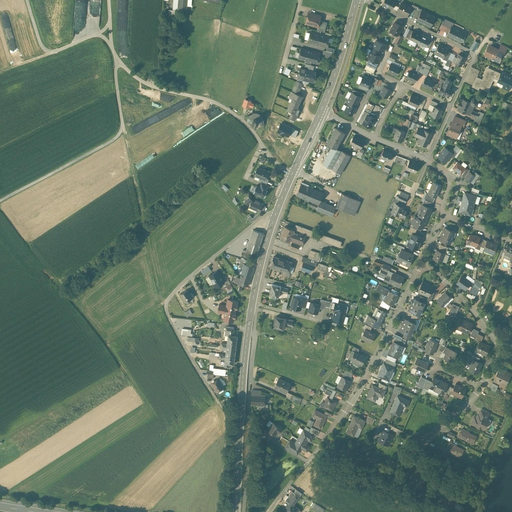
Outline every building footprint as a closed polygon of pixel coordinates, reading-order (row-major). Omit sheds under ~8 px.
[(173,0),(173,6),(168,6),(168,12),(175,13),(176,7),(188,7),(188,0),(173,0)] [(383,0),(382,3),(392,8),(392,7),(394,4),(396,0),(395,0),(383,0)] [(411,6),(401,1),(399,6),(397,9),(407,14),(409,11),(411,6)] [(417,7),(412,5),(411,6),(409,11),(414,14),(416,9),(417,7)] [(435,16),(422,10),(421,11),(418,17),(417,19),(430,26),(432,21),(430,21),(433,16),(434,16),(435,16)] [(321,15),(308,11),(306,22),(317,25),(317,29),(325,31),(327,21),(319,19),(321,15)] [(403,24),(395,21),(390,30),(391,30),(398,34),(403,24)] [(453,24),(448,21),(444,28),(449,30),(452,24),(452,25),(453,24)] [(452,25),(452,24),(449,30),(447,34),(460,40),(465,30),(452,25)] [(409,37),(417,42),(421,34),(413,29),(412,30),(409,37)] [(320,33),(310,30),(307,40),(317,42),(320,33)] [(329,35),(320,33),(317,42),(327,45),(329,35)] [(421,34),(417,42),(425,46),(426,45),(429,38),(421,34)] [(480,41),(475,38),(471,46),(475,48),(480,41)] [(387,44),(376,39),(373,45),(380,49),(384,50),(387,44)] [(449,46),(440,41),(435,52),(444,56),(443,58),(447,60),(448,56),(451,49),(448,48),(449,46)] [(499,48),(489,43),(483,55),(499,62),(507,46),(501,43),(499,48)] [(310,49),(300,47),(298,57),(308,59),(310,49)] [(320,52),(310,49),(308,59),(317,62),(320,52)] [(378,54),(371,51),(368,57),(369,58),(378,62),(381,56),(378,54)] [(397,54),(392,51),(389,57),(394,59),(397,54)] [(453,58),(448,56),(447,60),(445,63),(449,65),(452,60),(462,65),(468,55),(459,51),(457,54),(455,53),(453,58)] [(378,62),(369,58),(366,64),(375,68),(378,62)] [(399,66),(390,62),(387,70),(396,74),(399,66)] [(430,67),(419,62),(416,68),(428,72),(430,67)] [(511,83),(511,72),(502,68),(501,71),(487,65),(482,77),(477,74),(472,84),(480,88),(480,85),(489,89),(494,79),(511,86),(511,83)] [(304,67),(301,66),(299,73),(298,76),(308,79),(309,75),(310,74),(311,69),(304,67)] [(418,73),(410,70),(410,69),(407,77),(410,78),(410,79),(410,80),(410,79),(414,81),(418,73)] [(371,78),(363,75),(358,86),(367,89),(371,78)] [(433,80),(425,77),(426,76),(425,76),(421,85),(422,85),(425,86),(426,87),(426,86),(430,87),(433,80)] [(453,79),(446,76),(443,85),(440,84),(437,91),(450,96),(453,88),(450,87),(453,79)] [(302,80),(296,78),(285,108),(291,110),(289,116),(295,118),(300,106),(297,105),(302,93),(298,91),(302,80)] [(391,89),(383,84),(381,88),(382,89),(379,92),(387,97),(391,89)] [(352,92),(352,91),(347,101),(348,102),(351,103),(355,105),(360,95),(356,93),(356,94),(352,92)] [(420,98),(411,94),(408,101),(416,105),(420,98)] [(458,108),(469,113),(470,110),(473,105),(474,105),(477,104),(478,101),(477,98),(474,97),(471,98),(470,101),(462,98),(458,108)] [(355,105),(351,103),(348,102),(344,110),(352,114),(356,106),(355,105)] [(436,105),(434,105),(430,113),(438,117),(442,108),(436,105)] [(427,109),(423,107),(420,114),(421,115),(419,121),(422,122),(427,109)] [(249,111),(248,114),(247,117),(252,117),(252,119),(252,121),(254,122),(256,122),(258,121),(259,120),(262,122),(263,121),(264,119),(264,116),(263,113),(262,111),(260,109),(257,108),(255,109),(251,110),(249,111)] [(375,117),(369,114),(370,112),(364,109),(359,120),(371,126),(373,123),(372,123),(375,117)] [(478,112),(472,109),(470,113),(475,116),(473,121),(478,123),(483,112),(478,110),(478,112)] [(416,120),(420,114),(412,111),(410,118),(413,119),(416,120)] [(466,120),(454,115),(447,133),(456,137),(461,125),(463,126),(466,120)] [(416,120),(413,119),(411,125),(417,127),(415,134),(420,136),(419,141),(428,144),(434,130),(423,125),(423,123),(422,122),(419,121),(416,120)] [(292,126),(281,121),(277,130),(281,132),(284,134),(284,133),(288,135),(289,133),(292,126)] [(298,129),(292,126),(289,133),(295,136),(298,129)] [(345,132),(336,126),(327,142),(332,145),(337,148),(345,132)] [(396,131),(394,137),(401,139),(404,130),(397,128),(396,131)] [(364,140),(353,135),(350,141),(355,144),(353,147),(357,149),(359,146),(361,147),(364,140)] [(451,148),(444,145),(438,154),(445,161),(460,145),(456,142),(451,148)] [(337,148),(332,145),(323,161),(341,171),(351,154),(337,148)] [(392,152),(383,148),(380,156),(389,160),(392,152)] [(405,163),(407,157),(398,153),(395,159),(405,163)] [(419,163),(409,159),(406,168),(415,171),(419,163)] [(461,163),(457,161),(452,167),(461,173),(465,167),(465,166),(461,163)] [(390,168),(384,165),(382,171),(388,174),(390,168)] [(268,169),(258,166),(255,174),(265,177),(268,169)] [(474,174),(468,170),(464,175),(470,180),(474,174)] [(441,184),(434,181),(433,180),(428,192),(436,195),(441,184)] [(269,184),(261,181),(260,185),(256,183),(253,191),(257,192),(257,193),(261,194),(264,195),(267,188),(269,184)] [(310,184),(302,181),(296,194),(309,199),(308,204),(323,210),(332,214),(336,205),(320,199),(323,192),(310,186),(310,184)] [(470,192),(465,191),(459,210),(470,213),(469,213),(471,206),(472,206),(476,194),(470,192)] [(360,200),(342,192),(336,205),(354,214),(360,200)] [(255,200),(252,199),(250,202),(249,205),(252,206),(252,208),(255,210),(256,208),(259,209),(262,203),(259,202),(259,200),(256,198),(255,200)] [(407,209),(402,207),(403,205),(395,202),(391,211),(399,214),(404,216),(407,209)] [(431,207),(422,203),(417,215),(426,219),(431,207)] [(426,219),(417,215),(415,214),(411,222),(417,224),(417,223),(422,226),(423,226),(426,219)] [(297,222),(296,229),(307,233),(340,246),(343,239),(297,222)] [(411,225),(409,231),(412,232),(415,233),(417,227),(421,229),(422,226),(417,223),(417,224),(411,222),(410,225),(411,225)] [(306,233),(294,228),(285,225),(280,238),(285,240),(286,238),(292,240),(290,246),(297,249),(297,248),(299,243),(302,244),(306,233)] [(455,230),(445,226),(440,238),(447,241),(448,238),(451,239),(455,230)] [(246,250),(245,255),(255,258),(256,254),(264,232),(253,229),(246,250)] [(415,233),(412,232),(407,243),(417,248),(422,236),(415,233)] [(480,238),(477,236),(470,233),(468,238),(467,238),(466,240),(467,241),(466,242),(476,246),(479,240),(480,238)] [(497,245),(493,243),(490,242),(488,241),(487,240),(487,241),(484,248),(483,250),(490,252),(491,252),(493,253),(493,254),(494,252),(495,250),(495,249),(497,245)] [(321,249),(312,247),(309,255),(319,259),(323,250),(321,249)] [(446,251),(436,247),(432,257),(442,260),(446,251)] [(403,249),(401,248),(396,259),(400,261),(401,259),(409,263),(408,264),(409,264),(414,253),(403,249)] [(309,255),(303,254),(301,259),(304,259),(314,263),(318,264),(319,259),(309,255)] [(394,259),(384,254),(382,258),(392,262),(394,259)] [(292,261),(274,255),(270,266),(285,270),(289,271),(291,265),(291,264),(292,261)] [(314,263),(304,259),(302,267),(312,270),(314,263)] [(253,265),(245,262),(243,267),(242,272),(250,275),(253,265)] [(390,265),(383,262),(379,272),(385,275),(383,279),(388,281),(388,280),(393,271),(389,269),(390,266),(390,265)] [(224,281),(217,270),(210,274),(216,286),(224,281)] [(395,272),(394,271),(393,271),(388,280),(399,285),(404,276),(395,272)] [(250,275),(242,272),(240,278),(239,282),(247,285),(250,275)] [(474,284),(462,276),(457,283),(463,287),(469,291),(470,288),(473,290),(475,287),(473,285),(474,284)] [(434,282),(423,278),(418,289),(433,295),(435,290),(432,288),(434,282)] [(272,283),(269,293),(278,295),(280,290),(281,286),(281,285),(272,283)] [(384,286),(379,283),(376,288),(387,293),(389,289),(389,288),(384,286)] [(475,287),(473,290),(470,288),(469,291),(474,295),(479,289),(475,287)] [(192,297),(188,288),(180,293),(185,301),(192,297)] [(389,289),(387,293),(388,294),(385,299),(384,299),(393,303),(398,293),(389,289)] [(445,290),(437,299),(443,305),(452,297),(445,290)] [(302,298),(294,296),(291,306),(300,308),(301,305),(303,298),(302,298)] [(425,301),(422,299),(419,298),(414,296),(408,309),(420,314),(425,301)] [(237,300),(232,298),(232,300),(228,299),(227,305),(226,308),(235,310),(236,308),(238,307),(238,305),(237,303),(237,300)] [(319,303),(311,301),(309,308),(310,310),(317,312),(319,306),(320,303),(319,303)] [(345,304),(332,301),(330,307),(336,309),(333,318),(337,319),(339,321),(342,320),(343,317),(344,317),(345,312),(345,311),(343,310),(345,304)] [(459,306),(453,303),(449,311),(453,312),(451,315),(452,315),(455,316),(459,306)] [(386,310),(378,307),(375,313),(377,313),(375,317),(374,316),(380,320),(381,320),(386,310)] [(235,310),(226,308),(226,310),(224,317),(228,318),(228,320),(233,321),(234,317),(235,317),(236,316),(236,314),(235,313),(235,310)] [(418,315),(413,312),(411,318),(405,315),(400,329),(410,335),(418,315)] [(374,316),(370,314),(367,321),(377,326),(380,320),(374,316)] [(285,317),(276,315),(274,325),(283,327),(284,320),(285,318),(285,317)] [(473,324),(464,320),(461,318),(457,327),(463,330),(462,330),(468,333),(473,324)] [(234,327),(226,326),(226,329),(226,330),(229,330),(228,334),(228,339),(237,340),(237,335),(233,334),(234,327)] [(370,330),(365,328),(361,337),(362,336),(366,338),(365,339),(371,341),(375,332),(370,330)] [(479,331),(473,328),(470,334),(475,337),(478,333),(479,331)] [(483,336),(478,333),(475,337),(474,339),(479,341),(481,342),(483,336)] [(405,341),(396,336),(394,340),(404,345),(405,341)] [(438,342),(430,339),(425,350),(433,354),(438,342)] [(394,340),(389,351),(398,356),(400,351),(402,345),(403,345),(404,345),(394,340)] [(481,342),(479,341),(475,350),(478,351),(486,354),(490,346),(481,342)] [(457,352),(448,348),(446,353),(444,358),(452,362),(457,352)] [(358,352),(355,350),(355,351),(351,358),(351,359),(356,361),(360,363),(364,355),(358,352)] [(225,358),(224,366),(229,366),(229,362),(234,363),(234,357),(226,356),(225,358)] [(429,363),(417,358),(413,367),(425,372),(429,363)] [(476,361),(471,358),(469,363),(471,364),(468,369),(477,373),(482,363),(476,361)] [(394,366),(384,361),(382,365),(383,366),(379,375),(388,379),(390,374),(389,374),(391,369),(392,370),(394,366)] [(511,371),(511,370),(500,365),(490,387),(495,390),(500,382),(506,385),(511,371)] [(451,392),(454,386),(448,384),(449,380),(434,374),(431,380),(427,377),(424,385),(445,394),(446,390),(451,392)] [(427,377),(422,375),(419,383),(424,385),(427,377)] [(350,379),(342,376),(338,385),(346,389),(350,379)] [(224,386),(219,378),(211,382),(217,391),(224,386)] [(290,383),(278,378),(274,386),(286,392),(290,383)] [(462,397),(467,386),(455,382),(454,386),(451,392),(462,397)] [(336,389),(333,388),(334,385),(328,383),(324,392),(333,396),(336,389)] [(378,386),(372,384),(367,396),(375,400),(378,393),(383,395),(385,389),(384,389),(382,388),(378,386)] [(395,385),(393,390),(400,393),(402,387),(395,385)] [(265,394),(257,393),(257,389),(252,389),(251,403),(264,404),(265,394)] [(303,395),(289,390),(287,395),(301,401),(303,395)] [(409,401),(397,395),(390,412),(398,415),(400,411),(399,410),(402,404),(403,404),(403,405),(406,407),(409,401)] [(337,400),(327,396),(323,405),(324,406),(327,407),(332,410),(337,400)] [(490,410),(481,407),(476,414),(474,413),(470,421),(485,428),(491,416),(488,415),(490,410)] [(327,414),(315,409),(313,414),(314,414),(318,416),(315,424),(321,427),(327,414)] [(365,420),(354,415),(346,431),(354,434),(358,425),(362,427),(365,420)] [(375,418),(368,415),(366,420),(372,423),(375,418)] [(264,433),(274,439),(281,426),(271,421),(264,433)] [(479,433),(462,426),(458,434),(475,442),(479,433)] [(295,442),(295,443),(301,447),(307,450),(310,445),(305,442),(307,438),(311,440),(314,435),(304,429),(295,442)] [(383,431),(378,440),(386,444),(389,438),(391,439),(392,435),(383,431)] [(295,442),(290,439),(286,446),(297,453),(301,447),(295,443),(295,442)] [(460,448),(456,446),(456,445),(449,442),(446,449),(453,452),(452,453),(455,454),(454,455),(460,458),(461,455),(460,454),(461,452),(458,451),(460,448)] [(422,473),(415,470),(409,482),(420,486),(423,480),(420,478),(422,473)] [(303,491),(297,487),(295,490),(293,488),(286,498),(289,500),(284,508),(290,511),(297,511),(301,506),(296,502),(303,491)] [(446,492),(439,489),(435,496),(442,499),(442,500),(444,501),(444,502),(450,505),(451,502),(449,502),(450,499),(448,498),(450,495),(445,493),(446,492)] [(318,511),(321,511),(324,509),(315,502),(311,507),(318,511)]
